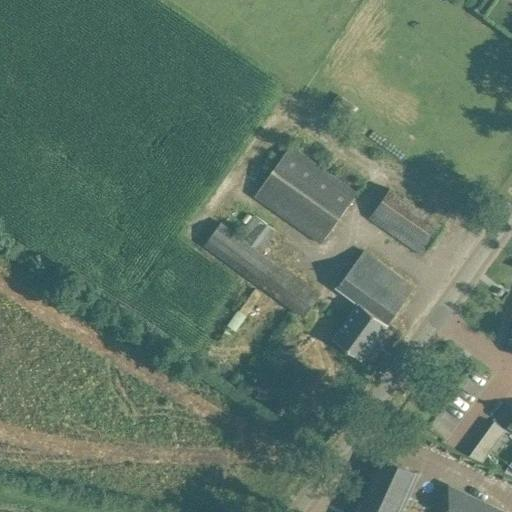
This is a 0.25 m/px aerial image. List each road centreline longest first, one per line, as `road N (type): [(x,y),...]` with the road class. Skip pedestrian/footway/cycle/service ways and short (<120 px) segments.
road 1 (tertiary): [(299,511),(435,319)]
road 2 (tertiary): [(435,319),(511,212)]
